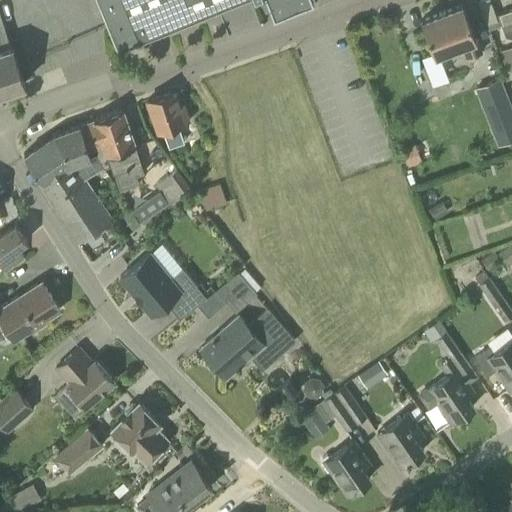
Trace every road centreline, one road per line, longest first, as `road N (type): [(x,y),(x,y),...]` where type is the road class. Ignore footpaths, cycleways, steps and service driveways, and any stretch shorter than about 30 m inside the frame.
road 1 (residential): [(0,141),(96,301),(132,344),(318,511)]
road 2 (unclassified): [(0,128),(372,0)]
road 3 (residential): [(403,511),(511,436)]
